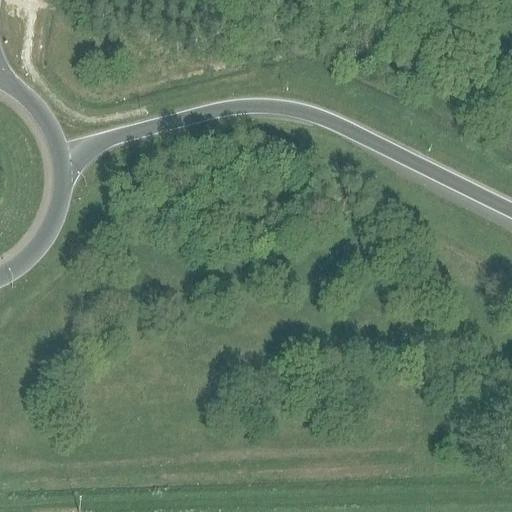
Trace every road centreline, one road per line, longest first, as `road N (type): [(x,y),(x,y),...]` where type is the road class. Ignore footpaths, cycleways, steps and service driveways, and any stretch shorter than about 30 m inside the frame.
road 1 (motorway): [(60,160),(94,142),(233,107),(276,105),(511,215)]
road 2 (trunk): [(60,160),(49,127),(8,77),(7,0)]
road 3 (trunk): [(0,241),(26,213),(38,172),(28,131),(0,102)]
road 4 (trunk): [(0,265),(47,221),(60,160)]
